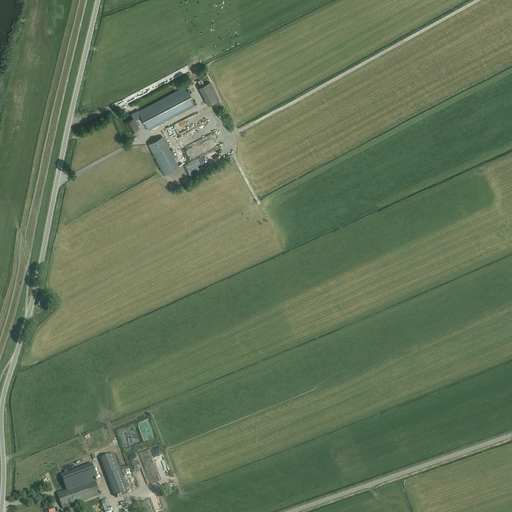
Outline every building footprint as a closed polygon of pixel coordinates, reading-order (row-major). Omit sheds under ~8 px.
[(209,82),(199,88),(208,106),(219,100),(209,82)] [(134,118),(135,121),(141,117),(148,131),(191,108),(192,109),(195,107),(194,106),(195,106),(186,86),(138,111),(138,110),(131,114),(133,119),(134,118)] [(134,118),(133,119),(125,123),(128,129),(129,128),(131,132),(135,130),(134,130),(139,128),(135,121),(134,118)] [(174,126),(186,121),(184,118),(181,119),(181,120),(173,124),(174,126)] [(162,137),(149,144),(165,175),(178,168),(162,137)] [(209,141),(187,151),(190,158),(213,148),(209,141)] [(217,149),(195,160),(198,166),(220,155),(217,149)] [(101,458),(115,496),(127,491),(113,453),(101,458)] [(138,466),(134,454),(129,456),(133,467),(138,466)] [(65,508),(71,506),(101,495),(94,479),(56,493),(62,509),(65,508)] [(107,500),(102,502),(105,511),(111,511),(112,511),(107,500)]
